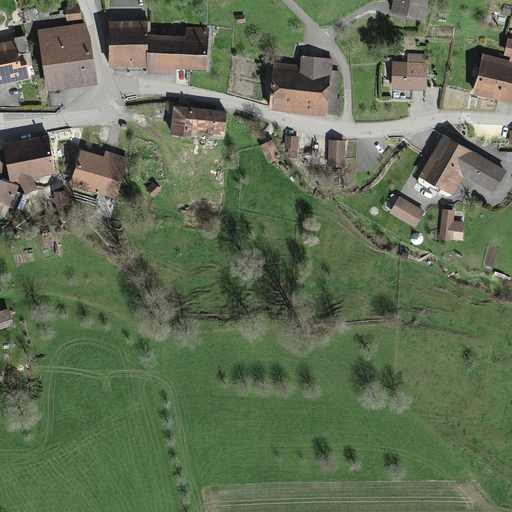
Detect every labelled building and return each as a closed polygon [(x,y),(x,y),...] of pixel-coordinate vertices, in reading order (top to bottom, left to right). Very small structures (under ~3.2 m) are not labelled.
[(425,0),(393,0),(391,14),(422,19),(425,0)] [(75,8),(65,11),(67,22),(78,20),(75,8)] [(245,14),(236,16),(237,23),(246,22),(245,14)] [(107,16),(108,67),(145,65),(146,36),(145,16),(107,16)] [(84,25),(37,32),(46,91),(92,85),(84,25)] [(185,38),(146,36),(145,65),(201,67),(203,31),(186,30),(185,38)] [(482,54),(472,94),(511,104),(511,39),(507,38),(503,56),(510,57),(509,60),(482,54)] [(0,85),(25,80),(22,63),(15,64),(10,43),(0,45),(0,85)] [(276,67),(272,110),(332,114),(335,73),(327,72),(328,63),(302,61),(301,69),(276,67)] [(423,65),(392,63),(390,90),(421,92),(423,65)] [(223,113),(172,109),(170,137),(221,141),(223,113)] [(442,137),(417,179),(450,199),(463,177),(489,192),(501,172),(442,137)] [(42,139),(2,147),(9,181),(19,179),(21,191),(30,189),(28,177),(49,173),(42,139)] [(344,144),(329,143),(328,167),(343,167),(344,144)] [(102,161),(79,154),(68,190),(111,204),(124,162),(103,155),(102,161)] [(0,166),(0,220),(2,222),(6,210),(11,212),(17,198),(12,196),(15,188),(0,182),(0,169),(1,167),(0,166)] [(430,209),(403,194),(395,208),(422,223),(430,209)] [(62,196),(53,195),(52,203),(62,203),(62,196)] [(48,203),(33,203),(34,212),(48,211),(48,203)] [(439,213),(438,241),(461,241),(462,223),(451,223),(452,213),(439,213)] [(4,310),(0,312),(0,330),(11,325),(4,310)]
